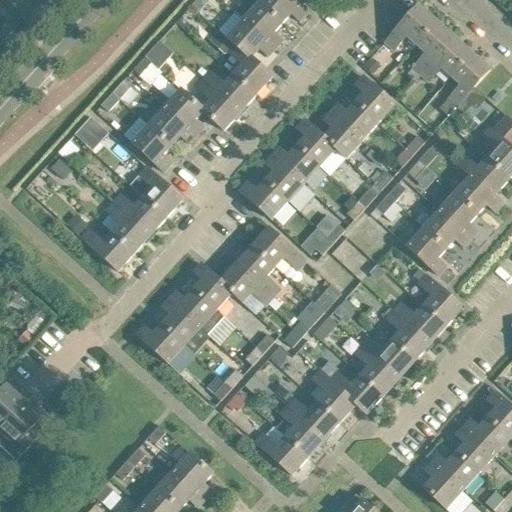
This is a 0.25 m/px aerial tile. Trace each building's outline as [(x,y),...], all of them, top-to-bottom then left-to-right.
[(34,17),(43,7),(35,0),(26,10),(34,17)] [(198,14),(209,1),(207,0),(197,0),(191,7),(198,14)] [(307,14),(291,0),(262,0),(259,4),(282,25),(291,15),(300,23),(307,14)] [(274,34),(282,25),(259,4),(243,22),(275,50),(282,42),(274,34)] [(415,47),(437,23),(418,7),(385,44),(394,51),(406,38),(415,47)] [(0,32),(7,38),(16,28),(8,21),(0,30),(0,32)] [(275,50),(243,22),(226,41),(233,47),(234,47),(251,60),(251,59),(259,50),(268,58),(275,50)] [(421,76),(454,39),(437,23),(415,47),(424,55),(412,69),(421,76)] [(217,33),(209,42),(225,56),(228,54),(233,47),(217,33)] [(450,78),(472,55),(454,39),(421,76),(428,83),(440,69),(450,78)] [(159,42),(145,58),(152,65),(158,71),(173,55),(159,42)] [(273,78),(251,59),(251,60),(234,47),(233,47),(228,54),(241,66),(232,75),(256,97),(273,78)] [(448,118),(490,71),(472,55),(450,78),(460,87),(439,110),(448,118)] [(140,77),(152,65),(145,58),(133,71),(140,77)] [(371,60),(364,68),(372,76),(380,67),(371,60)] [(412,69),(408,73),(416,81),(421,76),(412,69)] [(202,70),(198,75),(203,80),(207,75),(202,70)] [(256,97),(232,75),(224,85),(210,73),(203,81),(240,115),(256,97)] [(395,106),(378,90),(363,77),(355,86),(364,94),(355,104),(378,125),(395,106)] [(240,115),(203,81),(195,89),(209,101),(201,110),(203,112),(202,113),(224,132),(240,115)] [(119,101),(131,88),(123,82),(112,94),(119,101)] [(194,122),(202,113),(203,112),(201,110),(180,91),(164,109),(196,138),(203,130),(194,122)] [(108,113),(119,101),(112,94),(101,107),(108,113)] [(378,125),(355,104),(346,113),(338,105),(330,114),(362,143),(378,125)] [(196,138),(164,109),(148,126),(171,147),(180,138),(189,146),(196,138)] [(362,143),(330,114),(323,121),(332,129),(324,139),(323,139),(336,150),(335,151),(346,160),(362,143)] [(487,159),(510,180),(511,177),(511,122),(507,118),(493,133),(489,129),(481,137),(490,145),(482,154),(487,159)] [(336,150),(323,139),(324,139),(304,121),(296,130),(305,138),(296,147),(319,168),(335,151),(336,150)] [(85,126),(74,137),(83,145),(94,134),(85,126)] [(163,157),(171,147),(148,126),(132,145),(164,173),(172,165),(163,157)] [(413,156),(424,144),(416,137),(405,149),(413,156)] [(69,142),(59,154),(69,163),(79,151),(69,142)] [(319,168),(296,147),(288,157),(279,149),(272,157),(303,186),(319,168)] [(402,168),(413,156),(405,149),(394,161),(402,168)] [(425,168),(436,156),(430,150),(419,162),(425,168)] [(510,180),(487,159),(478,169),(464,156),(456,165),(470,178),(470,177),(494,198),(494,197),(510,180)] [(303,186),(272,157),(265,165),(274,173),(265,182),(288,203),(303,186)] [(60,161),(52,170),(64,181),(72,172),(60,161)] [(414,180),(425,168),(419,162),(408,174),(414,180)] [(183,201),(146,168),(138,177),(151,189),(143,199),(166,220),(183,201)] [(381,191),(392,179),(384,173),(374,184),(381,191)] [(494,198),(470,177),(470,178),(455,195),(478,215),(486,206),(495,214),(503,205),(494,197),(494,198)] [(288,203),(265,182),(256,192),(247,184),(239,192),(271,221),(288,203)] [(394,203),(404,191),(398,184),(387,196),(394,203)] [(365,209),(376,196),(369,190),(357,202),(365,209)] [(350,195),(342,204),(348,209),(356,200),(350,195)] [(469,225),(478,215),(455,195),(439,212),(471,241),(478,233),(469,225)] [(166,220),(143,199),(134,209),(120,196),(113,204),(150,237),(166,220)] [(383,215),(394,203),(387,196),(376,209),(383,215)] [(354,221),(365,209),(357,202),(346,214),(354,221)] [(150,237),(113,204),(106,212),(119,224),(111,233),(135,254),(150,237)] [(471,241),(439,212),(423,230),(446,250),(455,241),(464,249),(471,241)] [(76,213),(65,225),(77,236),(88,224),(76,213)] [(333,244),(344,232),(336,225),(325,237),(333,244)] [(135,254),(111,233),(103,226),(95,236),(89,231),(81,239),(118,273),(135,254)] [(305,262),(283,243),(269,229),(252,247),(275,268),(284,259),(297,271),(305,262)] [(437,260),(446,250),(423,230),(406,248),(438,277),(446,268),(437,260)] [(322,256),(333,244),(325,237),(314,249),(322,256)] [(266,279),(275,268),(252,247),(236,266),(272,299),(279,291),(266,279)] [(232,294),(220,283),(220,282),(201,265),(193,273),(202,281),(193,291),(216,311),(231,294),(232,294)] [(236,266),(220,282),(220,283),(232,294),(231,294),(242,304),(251,294),(265,307),(272,299),(236,266)] [(463,310),(442,291),(426,276),(417,285),(431,297),(423,306),(447,327),(463,310)] [(331,287),(318,301),(327,310),(341,296),(331,287)] [(216,311),(193,291),(185,301),(176,292),(168,300),(200,329),(216,311)] [(24,293),(11,306),(39,318),(44,312),(24,293)] [(393,294),(384,304),(390,309),(393,312),(399,305),(402,302),(393,294)] [(352,298),(348,302),(354,308),(358,303),(352,298)] [(200,329),(168,300),(161,308),(170,316),(162,326),(185,347),(200,329)] [(345,300),(333,314),(344,325),(356,311),(345,300)] [(315,304),(299,321),(309,330),(325,313),(315,304)] [(447,327),(423,306),(413,317),(399,305),(393,312),(430,345),(447,327)] [(430,345),(393,312),(386,320),(399,332),(391,342),(414,363),(430,345)] [(300,323),(284,342),(292,349),(309,330),(300,323)] [(185,347),(162,326),(153,335),(144,327),(136,336),(168,365),(185,347)] [(27,335),(18,344),(26,351),(35,342),(27,335)] [(264,355),(275,342),(268,336),(256,348),(264,355)] [(414,363),(391,342),(382,352),(368,339),(361,347),(398,380),(414,363)] [(279,347),(268,360),(277,367),(288,355),(279,347)] [(398,380),(361,347),(354,355),(367,367),(359,377),(382,398),(398,380)] [(252,367),(264,355),(256,348),(245,360),(252,367)] [(232,390),(243,377),(236,371),(225,383),(232,390)] [(356,406),(330,382),(330,381),(320,372),(312,380),(325,392),(316,403),(340,424),(356,406)] [(382,398),(359,377),(351,386),(337,374),(330,381),(330,382),(356,406),(366,416),(382,398)] [(252,378),(243,388),(253,396),(262,386),(252,378)] [(221,402),(232,390),(225,383),(213,396),(221,402)] [(0,429),(24,403),(6,387),(0,394),(0,429)] [(511,408),(495,393),(487,401),(496,409),(487,419),(509,439),(511,441),(511,408)] [(236,395),(226,407),(232,412),(242,401),(236,395)] [(340,424),(316,403),(307,412),(294,400),(287,409),(324,442),(340,424)] [(41,419),(24,403),(0,429),(0,446),(17,461),(41,434),(33,428),(41,419)] [(324,442),(287,409),(280,416),(293,428),(284,438),(308,459),(324,442)] [(509,439),(487,419),(478,428),(470,420),(462,428),(494,457),(509,439)] [(155,445),(166,433),(159,426),(148,439),(155,445)] [(494,457),(462,428),(455,436),(464,444),(455,454),(478,475),(494,457)] [(308,459),(284,438),(276,446),(263,435),(255,443),(292,477),(308,459)] [(138,450),(127,462),(134,469),(145,456),(138,450)] [(203,485),(213,475),(190,454),(173,472),(205,501),(212,493),(203,485)] [(478,475),(455,454),(447,463),(438,455),(431,463),(462,492),(478,475)] [(123,481),(134,469),(127,462),(116,475),(123,481)] [(462,492),(431,463),(423,471),(432,479),(423,489),(446,510),(462,492)] [(205,501),(173,472),(157,490),(180,511),(189,501),(198,509),(205,501)] [(102,504),(113,492),(106,486),(95,498),(102,504)] [(178,511),(180,511),(157,490),(142,507),(147,511),(178,511)] [(354,510),(352,511),(373,511),(356,496),(348,505),(354,510)] [(493,511),(505,511),(511,505),(505,499),(493,511)]
